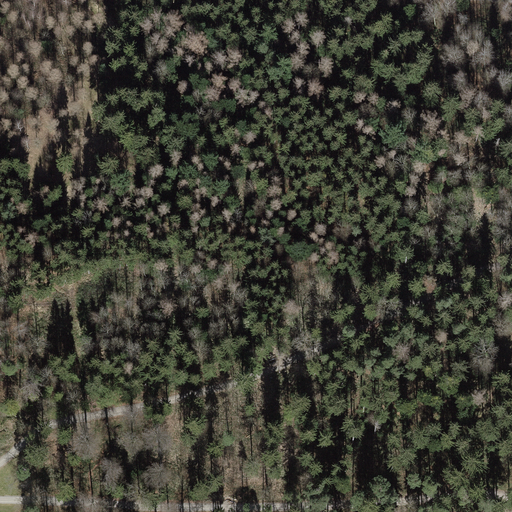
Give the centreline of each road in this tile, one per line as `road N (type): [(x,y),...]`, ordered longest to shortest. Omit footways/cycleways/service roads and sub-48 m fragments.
road 1 (track): [(511,258),(233,383),(46,426),(0,462)]
road 2 (track): [(0,499),(267,505),(511,496)]
